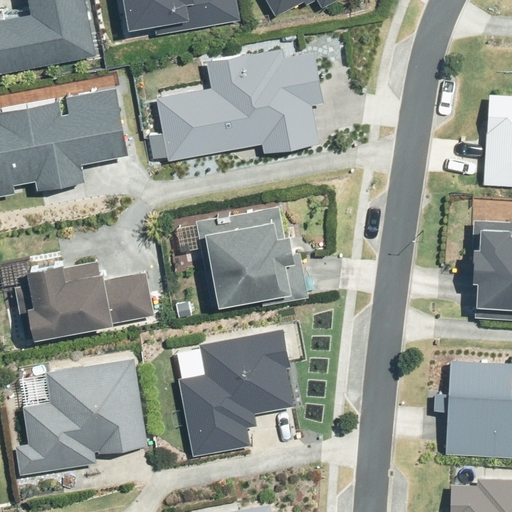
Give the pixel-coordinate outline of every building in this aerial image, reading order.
[(0,20),(0,75),(103,58),(93,0),(35,0),(38,14),(0,20)] [(129,0),(136,42),(247,27),(242,0),(129,0)] [(317,0),(320,4),(328,0),(261,0),(267,10),(286,0),(317,0)] [(336,129),(329,93),(334,92),(323,39),(298,44),(296,34),(218,49),(225,84),(166,95),(180,166),(269,149),(272,161),(325,151),(322,132),(336,129)] [(511,92),(495,91),(489,187),(511,188),(511,92)] [(0,192),(138,168),(125,95),(0,117),(0,192)] [(290,219),(198,239),(213,306),(305,286),(290,219)] [(511,307),(511,227),(490,228),(491,308),(511,307)] [(17,277),(29,345),(162,321),(153,272),(113,279),(109,260),(17,277)] [(201,374),(179,378),(194,462),(253,451),(262,417),(300,410),(285,324),(195,341),(201,374)] [(511,356),(452,356),(450,454),(511,455),(511,356)] [(11,476),(27,474),(68,468),(68,466),(150,455),(138,363),(40,376),(45,410),(19,414),(23,446),(7,448),(11,476)] [(511,511),(511,479),(454,478),(453,511),(511,511)] [(284,511),(282,499),(200,511),(199,511),(284,511)]
